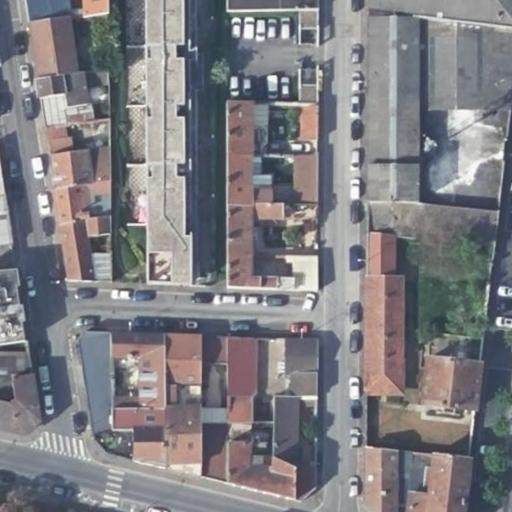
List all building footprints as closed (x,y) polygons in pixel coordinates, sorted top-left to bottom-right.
[(61,0),(62,5),(64,20),(66,20),(104,15),(103,0),(22,0),(24,9),(27,25),(49,22),(47,8),(55,6),(54,0),(61,0)] [(142,0),(143,224),(151,224),(148,0),(142,0)] [(148,0),(151,224),(188,224),(195,223),(193,0),(148,0)] [(223,0),(223,10),(299,9),(320,9),(320,0),(223,0)] [(415,22),(511,31),(511,0),(365,0),(364,236),(389,239),(395,239),(394,204),(415,206),(415,176),(415,105),(415,22)] [(73,76),(66,20),(64,20),(49,22),(27,25),(30,51),(35,81),(73,76)] [(415,105),(509,110),(511,80),(511,31),(415,22),(415,105)] [(94,43),(95,57),(105,58),(104,42),(94,43)] [(95,57),(96,73),(105,72),(105,58),(95,57)] [(105,80),(105,72),(96,73),(79,75),(80,83),(105,80)] [(82,91),(80,83),(79,75),(73,76),(35,81),(36,90),(38,99),(64,96),(66,110),(77,108),(75,92),(82,91)] [(69,126),(66,110),(64,96),(38,99),(40,114),(42,129),(69,126)] [(224,105),(224,158),(247,158),(259,158),(259,148),(264,143),(264,139),(263,134),(259,130),(247,130),(247,105),(224,105)] [(299,106),(299,115),(314,115),(314,106),(299,106)] [(299,130),(314,130),(314,115),(299,115),(299,130)] [(90,152),(106,149),(106,122),(69,126),(42,129),(45,148),(49,172),(52,189),(107,183),(106,169),(87,171),(84,152),(81,153),(81,146),(89,145),(90,152)] [(247,180),(247,158),(224,158),(224,206),(268,206),(268,191),(247,192),(247,180)] [(290,158),(290,206),(313,206),(313,158),(290,158)] [(485,164),(481,212),(496,213),(502,166),(485,164)] [(90,197),(107,195),(107,183),(52,189),(54,208),(57,225),(93,221),(90,197)] [(0,244),(9,243),(6,223),(3,204),(2,195),(0,194),(0,244)] [(90,197),(93,221),(107,219),(107,195),(90,197)] [(481,212),(415,206),(394,204),(395,239),(492,247),(496,213),(481,212)] [(247,220),(313,220),(313,206),(290,206),(268,206),(224,206),(224,256),(247,256),(247,233),(247,220)] [(107,235),(107,219),(93,221),(57,225),(61,253),(65,281),(91,282),(87,257),(84,239),(107,235)] [(151,224),(143,224),(144,282),(161,283),(188,285),(188,277),(186,236),(195,236),(195,223),(188,224),(151,224)] [(195,236),(186,236),(188,277),(197,276),(195,236)] [(390,281),(389,239),(364,236),(363,293),(363,395),(396,398),(396,281),(390,281)] [(108,255),(87,257),(91,282),(108,282),(108,255)] [(248,278),(247,256),(224,256),(224,287),(253,288),(313,290),(313,256),(291,257),(291,255),(283,255),(283,262),(289,262),(290,279),(248,278)] [(0,345),(22,342),(19,324),(22,323),(19,306),(16,307),(13,288),(16,288),(14,273),(0,273),(0,345)] [(112,457),(110,411),(110,397),(109,378),(109,360),(108,335),(81,335),(75,343),(91,439),(107,456),(112,457)] [(136,361),(136,400),(137,410),(162,410),(161,383),(161,337),(134,336),(108,335),(109,360),(136,361)] [(199,361),(199,338),(175,337),(161,337),(161,383),(198,382),(199,361)] [(199,361),(225,362),(225,338),(199,338),(199,361)] [(252,379),(252,339),(225,338),(225,362),(225,380),(250,379),(252,379)] [(283,359),(282,398),(294,397),(312,397),(312,374),(314,374),(314,341),(283,342),(283,359)] [(0,430),(22,435),(37,422),(27,355),(20,356),(20,359),(0,359),(0,430)] [(420,405),(472,410),(475,391),(478,363),(425,358),(420,405)] [(115,377),(109,378),(110,397),(110,411),(128,411),(137,410),(136,400),(122,397),(122,383),(116,383),(115,377)] [(249,424),(250,379),(225,380),(225,382),(225,424),(246,424),(249,424)] [(162,410),(162,470),(177,473),(197,478),(198,424),(198,382),(161,383),(162,410)] [(294,463),(294,397),(282,398),(271,398),(271,460),(292,465),(294,465),(294,463)] [(128,411),(131,462),(140,464),(162,470),(162,410),(137,410),(128,411)] [(128,411),(110,411),(112,457),(131,462),(128,411)] [(225,484),(225,424),(198,424),(197,478),(206,480),(225,484)] [(247,470),(246,424),(225,424),(225,484),(243,489),(292,500),(292,465),(271,460),(269,459),(269,470),(247,470)] [(391,511),(392,451),(363,447),(362,503),(369,511),(391,511)] [(403,452),(392,451),(391,511),(405,511),(408,488),(406,487),(407,480),(403,452)] [(423,482),(407,480),(406,487),(408,488),(405,511),(460,511),(466,460),(431,455),(429,474),(423,473),(423,482)] [(313,463),(294,463),(294,465),(292,465),(292,500),(298,502),(312,485),(313,463)]
